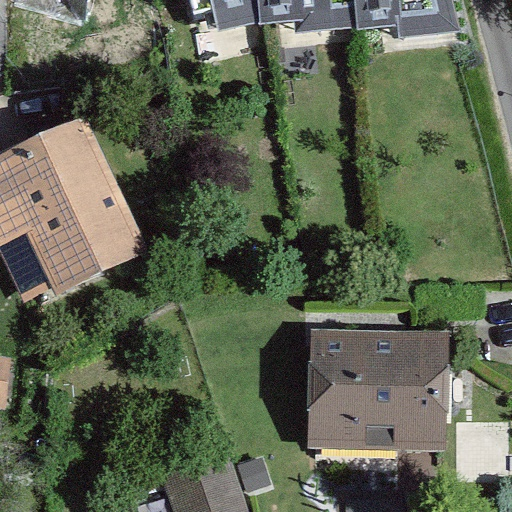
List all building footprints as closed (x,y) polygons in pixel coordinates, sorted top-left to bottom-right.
[(160,0),(32,0),(46,60),(168,32),(160,0)] [(210,0),(220,34),(259,24),(295,25),(295,36),(356,31),(398,28),(399,41),(461,33),(452,0),(210,0)] [(84,120),(0,160),(0,253),(25,305),(51,292),(54,299),(148,254),(84,120)] [(448,333),(311,328),(307,449),(444,453),(448,333)] [(15,362),(0,360),(0,409),(9,410),(15,362)] [(158,466),(173,511),(249,511),(229,454),(187,468),(183,457),(158,466)]
